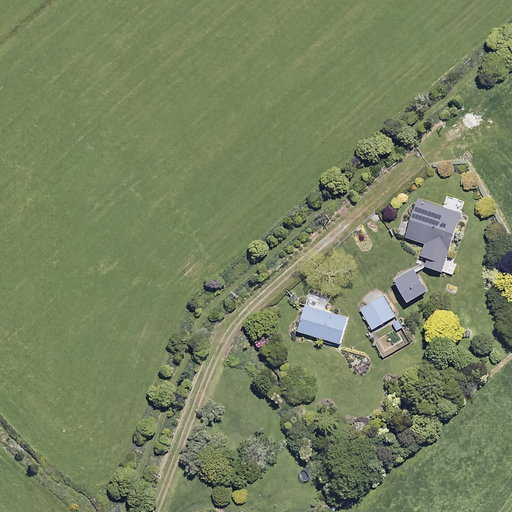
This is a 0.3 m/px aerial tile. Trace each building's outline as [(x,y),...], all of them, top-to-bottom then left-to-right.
[(470,215),(422,200),(411,235),(432,242),(423,269),(449,277),(470,215)] [(430,290),(417,269),(397,280),(410,302),(430,290)] [(392,296),(366,309),(376,330),(402,318),(392,296)] [(315,303),(305,333),(348,348),(359,318),(315,303)] [(410,344),(403,329),(377,340),(384,356),(410,344)]
